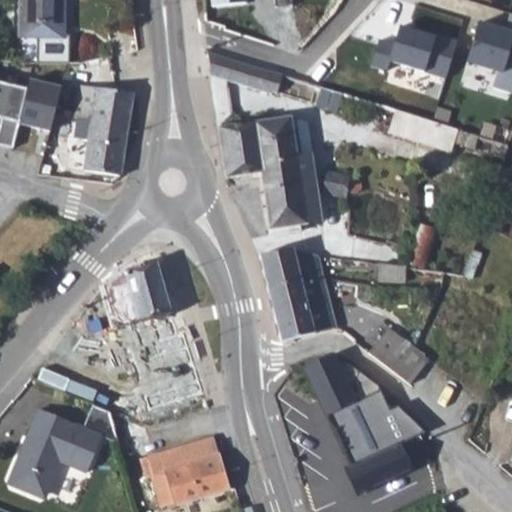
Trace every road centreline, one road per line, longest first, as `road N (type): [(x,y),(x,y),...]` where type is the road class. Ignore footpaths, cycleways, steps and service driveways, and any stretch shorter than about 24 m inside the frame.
road 1 (residential): [(239,365),(336,346),(425,410),(463,460),(511,500)]
road 2 (residential): [(166,39),(218,40),(305,66),(365,0)]
road 3 (tertiary): [(0,374),(129,222)]
road 4 (secondary): [(174,183),(214,243),(234,306),(239,365)]
road 5 (secondary): [(239,365),(283,511)]
road 6 (secondary): [(166,39),(174,183)]
road 7 (residential): [(129,222),(0,178)]
